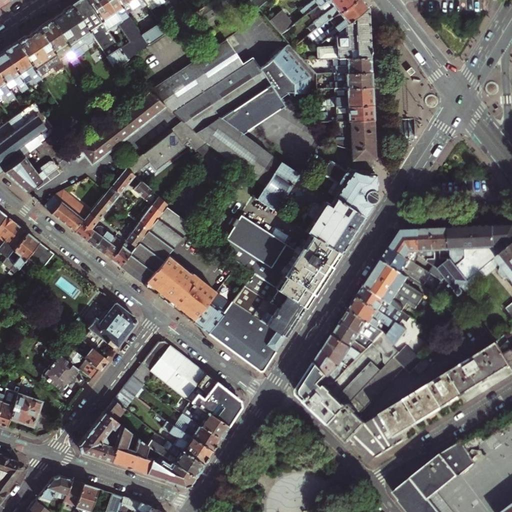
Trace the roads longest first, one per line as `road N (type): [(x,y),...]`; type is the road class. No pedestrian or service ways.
road 1 (tertiary): [(267,395),(391,205)]
road 2 (residential): [(158,316),(0,189)]
road 3 (residential): [(48,455),(158,316)]
road 4 (residential): [(511,392),(370,480)]
road 5 (residential): [(48,455),(195,507)]
road 6 (residential): [(267,395),(158,316)]
road 7 (residential): [(370,480),(311,423),(267,395)]
road 8 (tertiary): [(195,507),(267,395)]
road 9 (residential): [(391,205),(511,198)]
